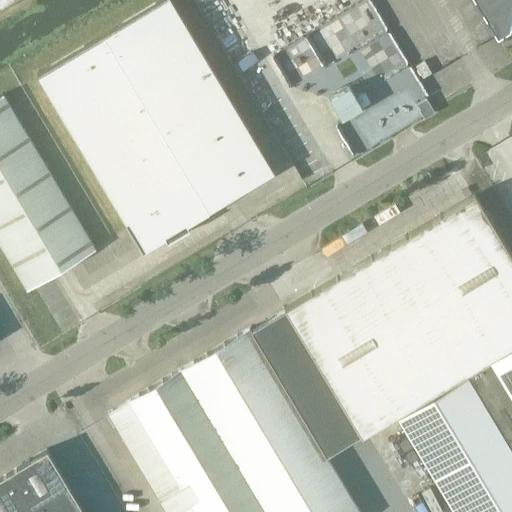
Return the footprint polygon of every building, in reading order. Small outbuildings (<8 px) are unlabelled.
[(209,211),(274,172),(170,0),(157,0),(37,72),(126,221),(125,222),(142,250),(165,237),(167,240),(189,227),(187,223),(208,211),(209,211)] [(511,0),(474,0),(497,37),(509,30),(511,25),(511,0)] [(309,65),(346,126),(400,93),(363,32),(309,65)] [(421,35),(403,46),(409,57),(427,47),(421,35)] [(0,94),(0,243),(27,289),(95,248),(2,93),(0,94)] [(408,94),(397,99),(406,118),(432,107),(428,98),(412,105),(408,94)] [(291,102),(267,114),(297,173),(323,160),(299,113),(297,114),(291,102)] [(511,511),(511,256),(474,193),(283,307),(284,309),(360,434),(361,435),(397,414),(455,511),(511,511)] [(325,455),(360,434),(284,309),(251,329),(325,455)] [(359,511),(325,455),(251,329),(250,327),(249,328),(109,412),(168,511),(359,511)] [(398,441),(396,470),(409,470),(409,454),(405,454),(405,441),(398,441)] [(84,511),(46,449),(0,476),(0,511),(84,511)] [(432,490),(408,499),(413,511),(432,511),(439,509),(432,490)]
